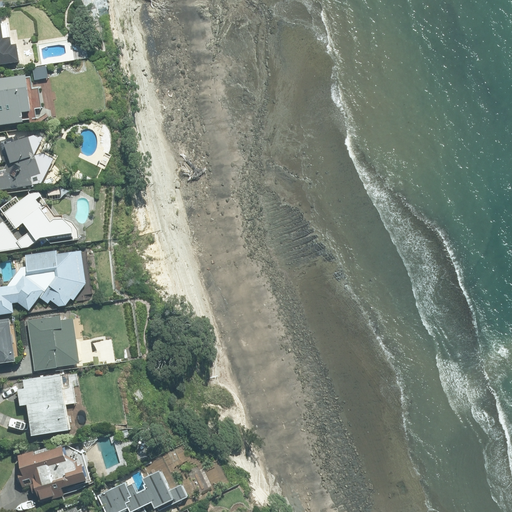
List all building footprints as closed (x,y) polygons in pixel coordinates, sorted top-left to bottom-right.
[(0,67),(24,63),(21,47),(16,47),(15,39),(8,40),(5,23),(4,24),(3,19),(0,19),(0,67)] [(0,122),(29,119),(29,118),(37,117),(30,71),(0,75),(0,122)] [(39,153),(33,134),(18,139),(16,135),(0,140),(7,164),(4,169),(6,170),(0,171),(0,189),(36,184),(44,183),(58,157),(47,151),(39,153)] [(0,224),(0,249),(30,246),(40,239),(43,244),(50,239),(52,242),(82,237),(80,229),(68,216),(65,217),(65,214),(57,214),(49,203),(45,205),(44,205),(41,207),(32,193),(4,212),(15,228),(26,220),(33,230),(18,240),(5,221),(0,224)] [(0,313),(16,311),(14,302),(20,301),(31,309),(41,297),(50,303),(53,299),(61,306),(68,305),(73,298),(76,299),(89,282),(84,249),(59,253),(58,250),(27,254),(29,265),(23,266),(10,285),(0,286),(0,313)] [(64,319),(64,314),(30,319),(38,369),(83,363),(75,317),(64,319)] [(0,362),(21,359),(14,320),(12,320),(11,317),(0,319),(0,362)] [(112,336),(98,338),(100,363),(115,362),(112,336)] [(74,429),(65,373),(28,379),(29,387),(23,388),(25,405),(32,404),(36,435),(74,429)] [(37,450),(21,454),(24,465),(19,467),(25,489),(34,487),(36,493),(40,492),(43,502),(67,495),(65,486),(92,478),(87,463),(83,465),(81,460),(69,453),(67,445),(38,453),(37,450)] [(160,510),(191,496),(185,483),(174,488),(165,469),(147,477),(150,483),(148,484),(150,488),(141,492),(136,482),(130,485),(129,482),(101,495),(109,511),(120,511),(131,507),(133,511),(147,511),(145,506),(155,501),(160,510)]
